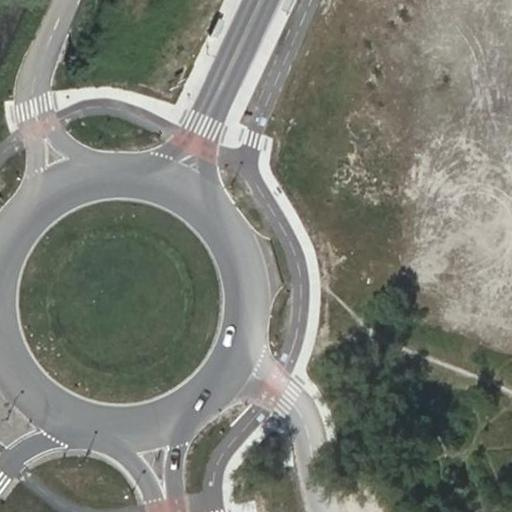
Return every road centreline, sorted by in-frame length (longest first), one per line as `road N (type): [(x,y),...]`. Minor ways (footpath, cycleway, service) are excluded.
road 1 (secondary): [(192,413),(236,367),(253,299),(248,264),(210,205)]
road 2 (secondary): [(229,67),(180,140),(128,173)]
road 3 (secondary): [(210,205),(206,153),(229,67)]
road 4 (secondary): [(0,341),(22,384),(46,407),(97,429)]
